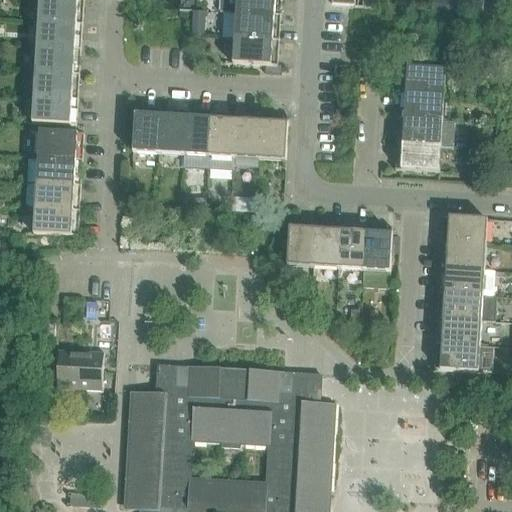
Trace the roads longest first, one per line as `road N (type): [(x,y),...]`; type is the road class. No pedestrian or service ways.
road 1 (residential): [(111,84),(104,269),(49,267)]
road 2 (residential): [(309,92),(111,84)]
road 3 (residential): [(407,370),(415,201)]
road 4 (residential): [(309,92),(306,180),(331,196),(369,198)]
